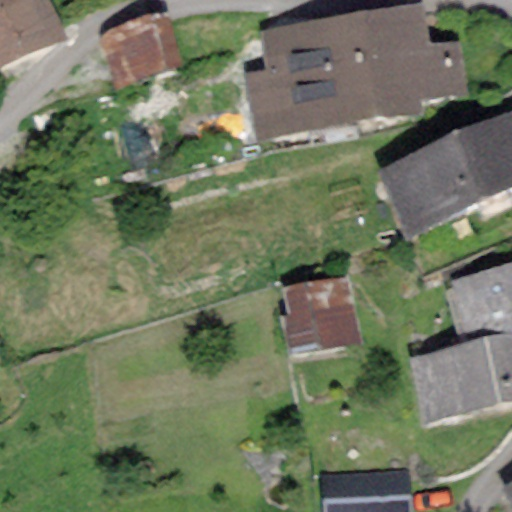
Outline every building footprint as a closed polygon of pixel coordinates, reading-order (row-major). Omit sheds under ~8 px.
[(0,0),(0,59),(68,25),(55,0),(0,0)] [(180,62),(167,22),(105,41),(117,81),(180,62)] [(423,22),(358,29),(370,135),(466,124),(458,56),(427,59),(423,22)] [(261,148),(370,135),(358,29),(268,39),(273,81),(254,84),(261,148)] [(511,208),(511,131),(390,187),(419,250),(511,208)] [(511,280),(451,293),(464,358),(511,348),(511,280)] [(367,355),(353,288),(287,301),(300,368),(367,355)] [(429,431),(511,413),(511,348),(464,358),(416,368),(429,431)] [(406,511),(405,480),(329,484),(330,511),(406,511)]
